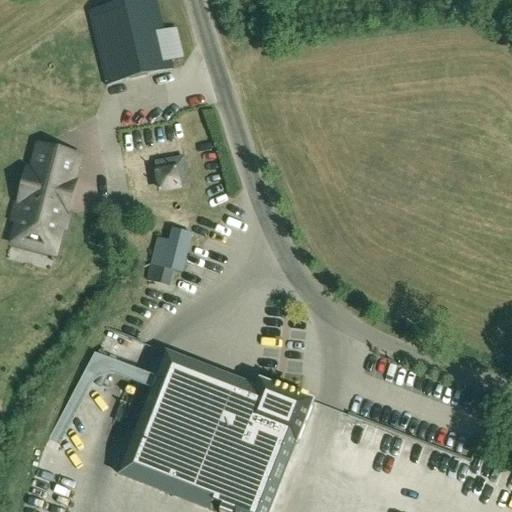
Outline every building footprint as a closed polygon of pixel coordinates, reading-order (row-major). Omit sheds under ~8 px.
[(164,31),(156,0),(136,0),(89,11),(107,86),(173,70),(171,61),(183,58),(176,27),(164,31)] [(148,211),(186,208),(179,126),(141,129),(148,211)] [(7,244),(58,258),(83,152),(57,140),(35,141),(7,244)] [(183,275),(193,236),(172,231),(169,242),(157,239),(150,266),(183,275)] [(155,350),(163,339),(143,325),(136,336),(155,350)] [(286,392),(262,383),(259,390),(167,354),(119,477),(210,511),(211,511),(214,506),(223,509),(221,511),(269,511),(295,444),(297,445),(314,402),(286,392)] [(418,502),(442,441),(377,414),(370,430),(361,426),(353,445),(355,446),(349,460),(357,464),(353,476),(418,502)] [(55,481),(51,491),(73,500),(76,490),(55,481)] [(131,511),(138,490),(126,487),(118,511),(131,511)]
